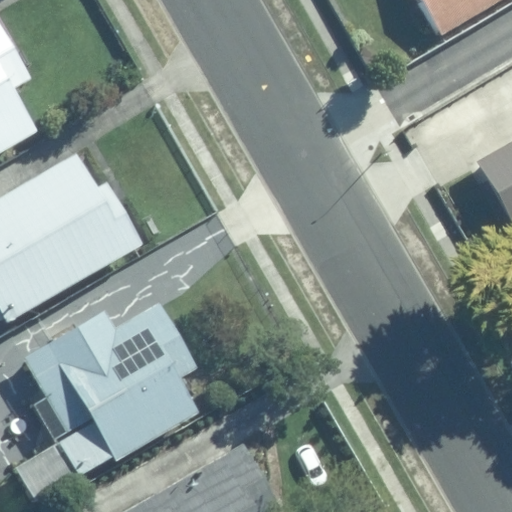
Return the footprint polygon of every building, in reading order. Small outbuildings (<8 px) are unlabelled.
[(416,0),(435,33),(492,0),(416,0)] [(0,148),(28,129),(3,91),(30,73),(0,28),(0,148)] [(511,138),(468,162),(500,223),(511,217),(511,138)] [(0,326),(126,255),(70,157),(0,196),(0,326)] [(186,373),(149,310),(104,333),(95,317),(14,362),(37,403),(27,408),(51,449),(7,473),(25,505),(102,461),(105,468),(187,417),(166,384),(186,373)] [(279,511),(240,438),(103,511),(279,511)]
